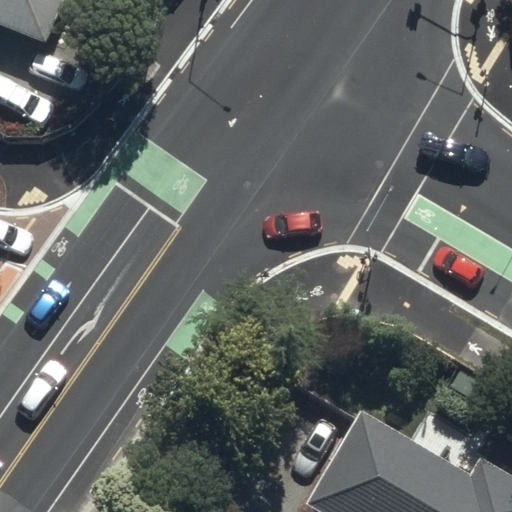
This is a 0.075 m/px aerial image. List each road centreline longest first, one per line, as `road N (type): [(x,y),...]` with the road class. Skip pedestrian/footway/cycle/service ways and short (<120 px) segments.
road 1 (secondary): [(172,243),(1,492)]
road 2 (secondary): [(511,233),(280,95)]
road 3 (secondary): [(280,95),(172,243)]
road 4 (residential): [(0,236),(172,243)]
